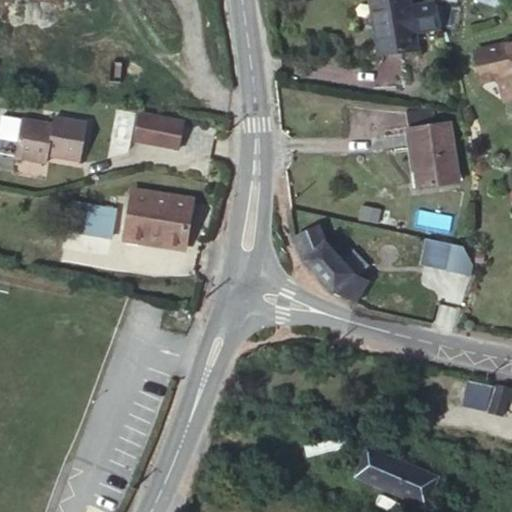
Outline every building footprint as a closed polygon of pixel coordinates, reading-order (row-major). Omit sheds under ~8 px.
[(410,0),(366,0),(374,49),(416,43),(410,0)] [(511,45),(469,52),(476,84),(488,82),(492,101),(496,101),(497,106),(511,103),(511,45)] [(151,143),(157,116),(139,112),(133,139),(151,143)] [(409,129),(436,128),(434,112),(408,114),(409,129)] [(183,122),(157,116),(151,143),(177,149),(183,122)] [(22,121),(13,156),(49,163),(50,158),(78,163),(86,124),(58,118),(56,127),(22,121)] [(448,127),(436,128),(409,129),(414,188),(451,185),(448,127)] [(144,232),(186,242),(198,202),(137,188),(126,239),(142,243),(144,232)] [(117,209),(74,199),(68,226),(110,236),(117,209)] [(346,200),(344,223),(376,231),(380,208),(346,200)] [(364,279),(360,277),(345,269),(332,257),(326,251),(320,224),(297,224),(298,250),(308,274),(325,290),(358,303),(364,279)] [(183,252),(186,242),(144,232),(142,243),(183,252)] [(441,248),(419,242),(412,269),(434,275),(441,248)] [(345,269),(360,277),(370,263),(345,243),(332,257),(345,269)] [(441,248),(434,275),(458,281),(459,270),(451,250),(441,248)] [(462,403),(504,414),(510,390),(469,378),(462,403)] [(343,432),(304,443),(307,454),(346,444),(343,432)] [(422,483),(350,452),(338,480),(409,510),(422,483)]
